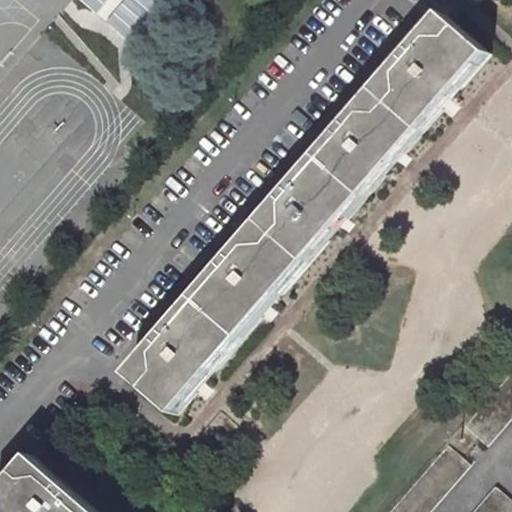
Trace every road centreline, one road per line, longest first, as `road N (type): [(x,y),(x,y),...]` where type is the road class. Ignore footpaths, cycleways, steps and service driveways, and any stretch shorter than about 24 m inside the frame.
road 1 (residential): [(418,0),(433,12),(122,363),(87,364)]
road 2 (residential): [(69,347),(377,0)]
